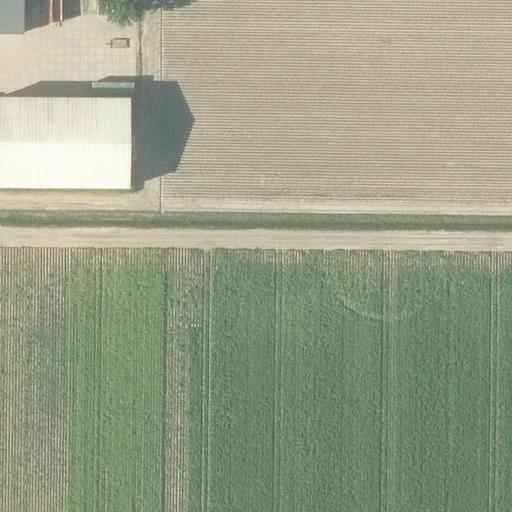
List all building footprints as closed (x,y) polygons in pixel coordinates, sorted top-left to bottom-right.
[(0,0),(0,34),(21,35),(21,0),(0,0)] [(0,78),(29,79),(29,70),(0,69),(0,78)] [(46,84),(69,84),(70,71),(47,71),(46,84)] [(11,81),(0,80),(0,93),(10,93),(11,81)] [(127,101),(0,99),(0,188),(126,190),(127,101)]
